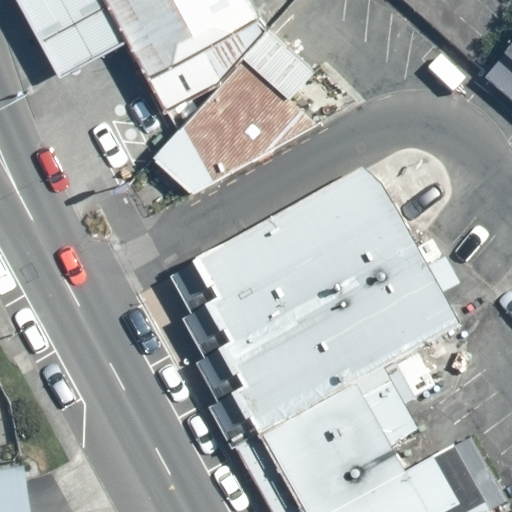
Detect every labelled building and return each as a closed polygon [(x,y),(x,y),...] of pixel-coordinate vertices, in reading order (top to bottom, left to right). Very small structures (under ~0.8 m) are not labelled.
[(269,33),(251,0),(20,0),(63,80),(131,43),(169,114),(224,85),(268,35),(269,33)] [(317,73),(269,33),(268,35),(224,85),(156,161),(197,195),(322,123),(294,101),(317,73)] [(511,53),(488,81),(511,102),(511,53)] [(232,400),(255,441),(389,373),(464,329),(444,297),(365,172),(200,264),(222,304),(210,310),(231,349),(221,354),(243,394),(232,400)] [(239,450),(255,441),(232,400),(243,394),(221,354),(231,349),(210,310),(222,304),(200,264),(173,279),(194,316),(185,321),(207,361),(198,366),(220,406),(212,410),(236,452),(239,450)] [(255,441),(297,511),(476,511),(488,505),(455,447),(407,472),(393,447),(421,431),(406,404),(389,373),(255,441)] [(297,511),(255,441),(239,450),(273,511),(297,511)] [(0,511),(31,511),(25,473),(1,477),(0,473),(0,511)]
